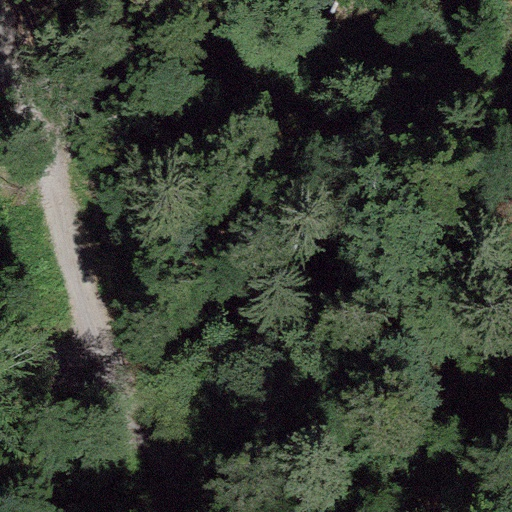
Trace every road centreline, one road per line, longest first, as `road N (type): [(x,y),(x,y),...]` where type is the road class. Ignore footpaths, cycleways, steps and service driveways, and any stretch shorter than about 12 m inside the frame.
road 1 (track): [(92,374),(42,162),(0,48)]
road 2 (track): [(196,511),(92,374),(0,326)]
